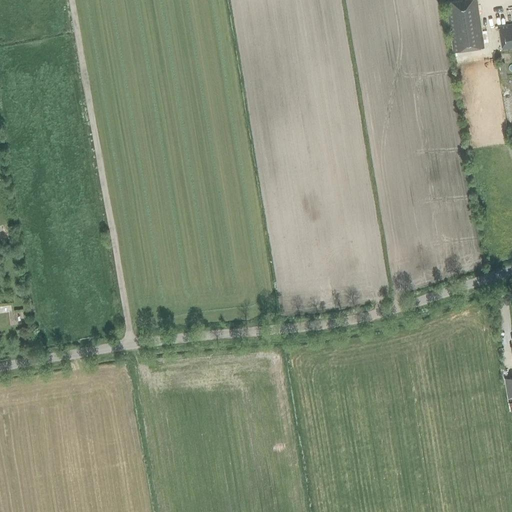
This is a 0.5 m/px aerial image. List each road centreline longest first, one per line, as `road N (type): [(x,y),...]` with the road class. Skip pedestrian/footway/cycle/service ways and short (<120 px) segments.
road 1 (unclassified): [(0,369),(359,323),(511,264)]
road 2 (track): [(130,347),(72,0)]
